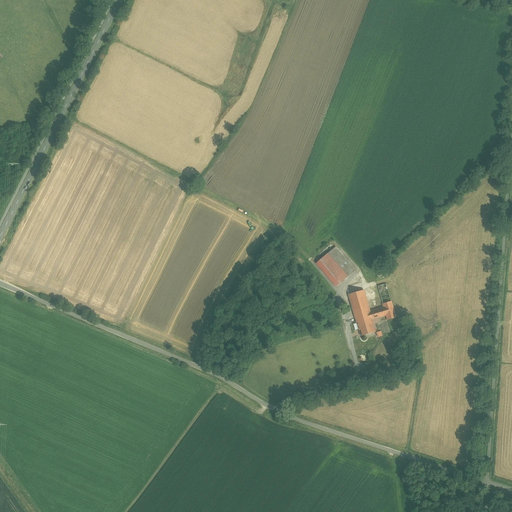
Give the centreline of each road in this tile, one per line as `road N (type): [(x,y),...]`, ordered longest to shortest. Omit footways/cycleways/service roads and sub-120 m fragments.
road 1 (unclassified): [(0,283),(108,325),(286,416),(486,479)]
road 2 (unclassified): [(511,136),(486,479)]
road 3 (tertiary): [(119,0),(0,236)]
